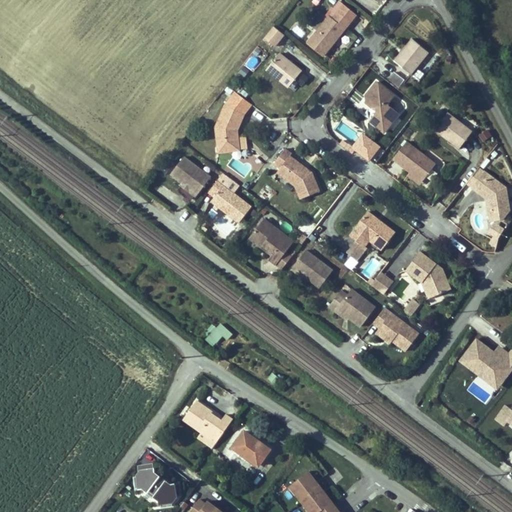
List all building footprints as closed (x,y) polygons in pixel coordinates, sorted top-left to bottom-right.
[(302,46),(318,58),(351,16),(339,6),(327,20),(324,18),(302,46)] [(278,34),(267,26),(258,38),(268,46),(278,34)] [(407,41),(389,63),(406,76),(423,55),(407,41)] [(283,88),(296,71),(274,54),(261,71),(283,88)] [(384,65),(387,61),(377,55),(370,68),(389,78),(393,70),(384,65)] [(302,75),(296,71),(283,88),(289,93),(302,75)] [(399,88),(405,80),(394,72),(388,81),(399,88)] [(368,123),(383,135),(397,117),(385,108),(392,99),(374,85),(365,96),(365,106),(370,110),(375,109),(376,114),(368,123)] [(230,129),(232,130),(233,130),(244,103),(226,89),(211,128),(213,147),(221,147),(221,152),(231,151),(229,132),(230,129)] [(463,146),(476,129),(451,110),(438,127),(463,146)] [(488,130),(479,135),(482,142),(492,137),(488,130)] [(366,141),(356,153),(374,167),(384,154),(366,141)] [(422,184),(436,167),(406,144),(393,161),(410,174),(422,184)] [(282,181),(292,189),(298,202),(317,193),(309,175),(305,173),(304,174),(298,171),(300,169),(286,159),(288,157),(281,152),(270,167),(277,172),(279,169),(284,172),(285,177),(282,181)] [(190,197),(206,178),(179,157),(166,174),(177,183),(185,189),(183,192),(190,197)] [(224,172),(243,181),(250,166),(231,157),(224,172)] [(274,176),(282,181),(285,177),(284,172),(279,169),(277,172),(274,176)] [(420,187),(422,184),(410,174),(408,177),(420,187)] [(484,178),(472,193),(485,204),(487,204),(487,218),(498,223),(501,223),(506,218),(505,194),(484,178)] [(246,208),(212,182),(204,193),(209,198),(207,200),(222,211),(220,213),(234,224),(246,208)] [(175,185),(183,192),(185,189),(177,183),(175,185)] [(464,196),(452,210),(460,217),(472,204),(464,196)] [(222,211),(207,200),(206,202),(220,213),(222,211)] [(316,224),(323,212),(315,207),(308,219),(316,224)] [(381,253),(394,236),(379,225),(377,228),(374,226),(376,223),(366,215),(353,232),(368,243),(381,253)] [(290,244),(261,220),(246,240),(258,249),(259,247),(270,255),(268,257),(265,261),(273,267),(290,244)] [(368,243),(353,232),(349,238),(363,249),(368,243)] [(295,243),(300,247),(305,240),(300,236),(295,243)] [(259,247),(258,249),(268,257),(270,255),(259,247)] [(318,291),(331,274),(304,254),(289,273),(296,278),(298,276),(306,282),(318,291)] [(419,256),(405,274),(421,286),(424,283),(431,300),(449,293),(441,273),(437,274),(433,270),(435,268),(419,256)] [(385,294),(392,279),(378,272),(371,287),(385,294)] [(298,276),(296,278),(304,284),(306,282),(298,276)] [(428,302),(431,300),(424,283),(421,286),(428,302)] [(357,329),(372,310),(349,292),(344,297),(339,293),(326,308),(332,313),(334,311),(343,318),(357,329)] [(411,304),(404,314),(410,319),(417,309),(411,304)] [(507,333),(511,320),(511,312),(504,310),(497,329),(507,333)] [(334,311),(332,313),(342,321),(343,318),(334,311)] [(382,311),(370,326),(376,331),(390,342),(389,344),(403,354),(416,337),(382,311)] [(226,341),(233,335),(219,321),(202,337),(212,347),(222,337),(226,341)] [(387,346),(389,344),(390,342),(376,331),(373,335),(387,346)] [(478,340),(459,363),(496,393),(511,372),(511,350),(509,354),(500,347),(495,353),(478,340)] [(183,418),(216,443),(233,420),(226,415),(222,419),(221,421),(210,413),(212,411),(197,400),(183,418)] [(511,429),(511,411),(505,407),(495,421),(505,428),(507,426),(511,429)] [(222,419),(212,411),(210,413),(221,421),(222,419)] [(256,464),(269,446),(241,427),(228,445),(256,464)] [(175,483),(166,483),(150,470),(149,464),(133,465),(134,473),(129,474),(131,487),(139,486),(143,488),(142,489),(151,496),(152,495),(155,497),(156,505),(168,503),(167,499),(170,494),(176,494),(175,483)] [(309,473),(303,465),(289,476),(288,480),(295,482),(295,485),(303,496),(308,497),(308,503),(315,505),(327,496),(320,488),(316,486),(308,476),(309,473)] [(320,488),(309,473),(308,476),(316,486),(320,488)] [(288,480),(289,476),(284,479),(309,510),(315,505),(308,503),(308,497),(303,496),(295,485),(295,482),(288,480)] [(227,511),(207,497),(205,500),(197,495),(187,509),(190,511),(196,511),(197,511),(227,511)] [(327,496),(315,505),(309,510),(310,511),(339,511),(340,511),(327,496)]
